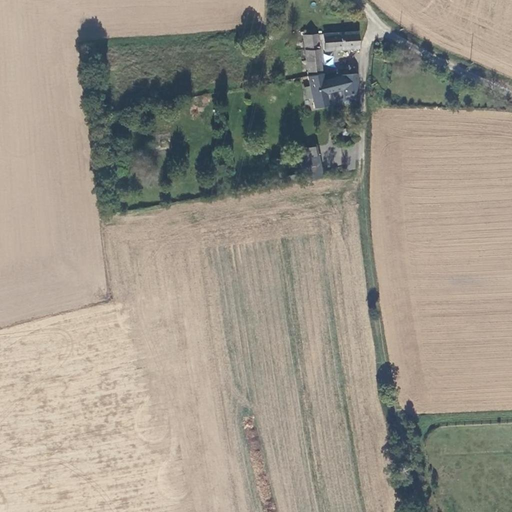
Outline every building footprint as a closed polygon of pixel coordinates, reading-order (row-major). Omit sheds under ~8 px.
[(342,47),(360,47),(360,28),(342,30),(342,47)] [(327,47),(342,47),(342,30),(326,32),(327,47)] [(320,47),(318,32),(316,33),(303,33),(306,48),(320,47)] [(323,68),(320,47),(306,48),(309,70),(323,68)] [(327,77),(325,72),(311,75),(319,107),(330,104),(327,92),(346,87),(346,93),(348,93),(348,102),(359,102),(360,72),(347,72),(327,77)] [(345,127),(342,128),(341,131),(342,133),(344,135),(347,135),(350,134),(350,131),(350,128),(347,127),(345,127)] [(308,156),(319,154),(317,145),(302,149),(303,157),(304,157),(309,179),(312,178),(308,156)] [(325,175),(321,153),(319,154),(308,156),(312,178),(313,178),(325,175)]
